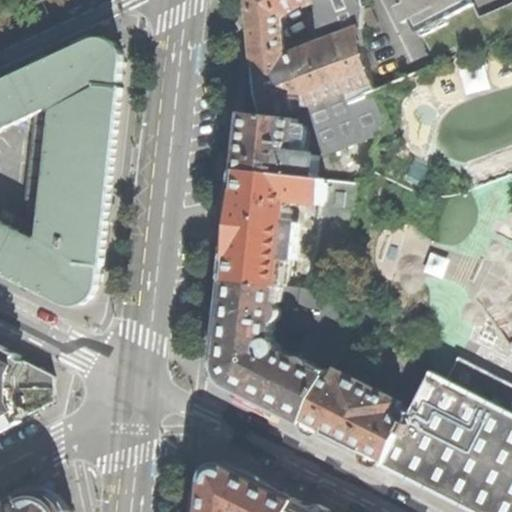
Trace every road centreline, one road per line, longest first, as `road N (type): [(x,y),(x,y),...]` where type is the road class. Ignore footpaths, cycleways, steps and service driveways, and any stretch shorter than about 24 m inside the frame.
road 1 (residential): [(185,0),(147,386)]
road 2 (residential): [(384,511),(147,386)]
road 3 (residential): [(147,386),(69,441),(0,476)]
road 4 (residential): [(0,311),(147,386)]
road 5 (residential): [(147,386),(130,511)]
